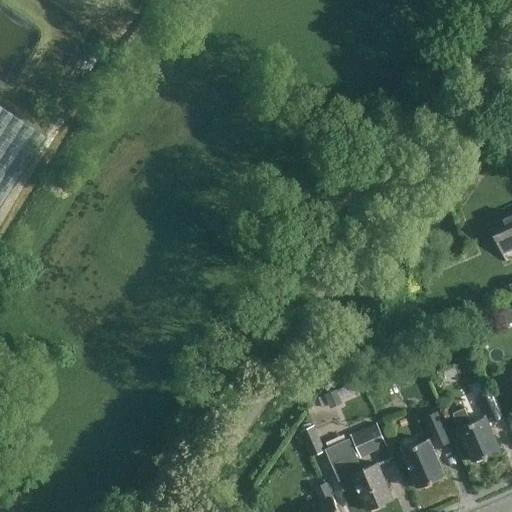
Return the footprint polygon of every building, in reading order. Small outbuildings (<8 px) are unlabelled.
[(0,203),(45,136),(0,106),(0,203)] [(511,212),(488,223),(503,256),(511,251),(511,212)] [(511,308),(503,313),(509,325),(511,323),(511,308)] [(330,408),(344,403),(338,388),(324,394),(330,408)] [(459,427),(473,461),(500,449),(488,421),(490,420),(491,422),(503,417),(491,391),(476,398),(482,412),(486,410),(488,415),(471,422),(465,407),(452,412),(459,427)] [(432,437),(402,450),(419,487),(445,476),(433,449),(437,447),(437,448),(452,441),(438,410),(423,417),(432,437)] [(351,433),(361,456),(387,444),(377,422),(351,433)] [(311,457),(325,451),(314,425),(300,431),(311,457)] [(362,469),(347,438),(326,448),(344,489),(356,484),(367,510),(393,499),(377,463),(362,469)] [(321,502),(299,511),(339,511),(333,496),(333,497),(326,482),(315,487),(321,502)]
